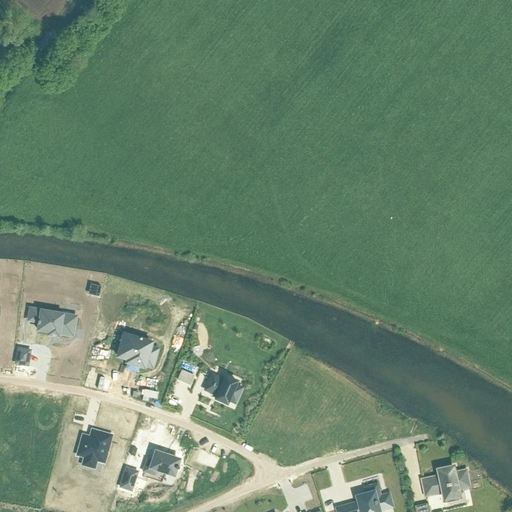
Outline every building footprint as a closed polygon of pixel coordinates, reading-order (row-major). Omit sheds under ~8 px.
[(28,274),(26,288),(35,290),(37,275),(28,274)] [(35,310),(34,320),(37,321),(36,324),(38,324),(37,330),(48,332),(47,335),(57,336),(58,333),(68,335),(69,327),(73,328),(75,317),(35,310)] [(122,339),(117,356),(127,359),(126,362),(143,367),(144,364),(152,367),(157,349),(149,347),(151,342),(140,339),(141,339),(139,338),(139,339),(138,339),(137,343),(122,339)] [(181,371),(177,380),(189,385),(193,376),(181,371)] [(236,381),(213,371),(205,390),(216,395),(215,399),(226,403),(228,400),(234,403),(240,388),(234,385),(236,381)] [(83,436),(77,455),(85,457),(83,460),(94,464),(95,460),(103,462),(110,436),(103,434),(102,433),(102,434),(98,433),(98,432),(92,431),(90,438),(83,436)] [(146,460),(143,471),(154,475),(156,469),(173,475),(175,468),(178,469),(178,467),(176,466),(178,460),(155,452),(152,462),(146,460)] [(126,468),(119,487),(131,491),(137,472),(126,468)] [(460,496),(458,488),(468,485),(465,472),(455,474),(453,468),(440,470),(441,477),(424,481),(427,494),(444,491),(446,499),(460,496)] [(360,503),(338,509),(338,511),(379,511),(379,510),(387,507),(384,496),(380,497),(377,486),(376,486),(376,485),(367,487),(368,488),(367,489),(369,495),(366,495),(360,496),(360,497),(358,498),(360,503)]
